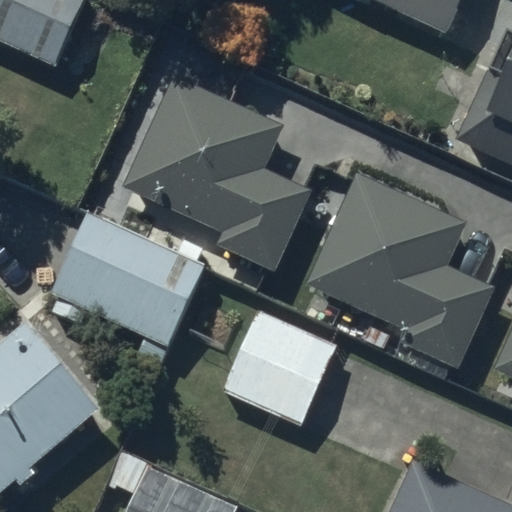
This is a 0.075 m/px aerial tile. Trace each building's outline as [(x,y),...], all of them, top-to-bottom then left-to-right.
[(90,0),(0,0),(0,44),(58,71),(90,0)] [(462,0),(368,0),(368,1),(444,38),(462,0)] [(511,38),(507,36),(456,147),(511,172),(511,38)] [(286,130),(175,81),(125,194),(223,237),(218,251),(276,276),(313,193),(267,173),(286,130)] [(471,226),(358,175),(306,290),(408,335),(403,347),(459,372),(496,291),(451,270),(471,226)] [(179,255),(89,215),(52,300),(169,352),(211,256),(184,244),(179,255)] [(340,348),(260,311),(222,395),(301,431),(340,348)] [(102,414),(28,325),(0,348),(0,499),(16,486),(21,491),(39,476),(34,471),(102,414)] [(511,334),(494,375),(511,383),(511,334)] [(238,511),(239,511),(148,472),(151,464),(123,452),(108,487),(134,498),(127,511),(238,511)] [(511,511),(511,507),(418,464),(395,511),(511,511)]
